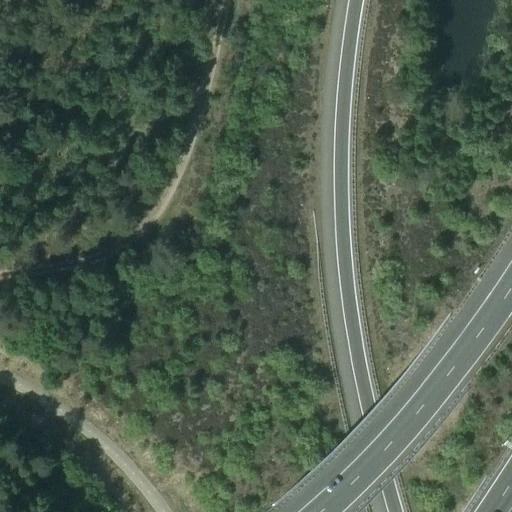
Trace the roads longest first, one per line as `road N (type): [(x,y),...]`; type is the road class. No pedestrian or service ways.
road 1 (motorway): [(349,0),(335,135),(338,265),(348,345),(390,511)]
road 2 (track): [(228,0),(183,163),(142,230),(104,255),(0,278)]
road 3 (motorway): [(511,285),(402,427),(318,511)]
